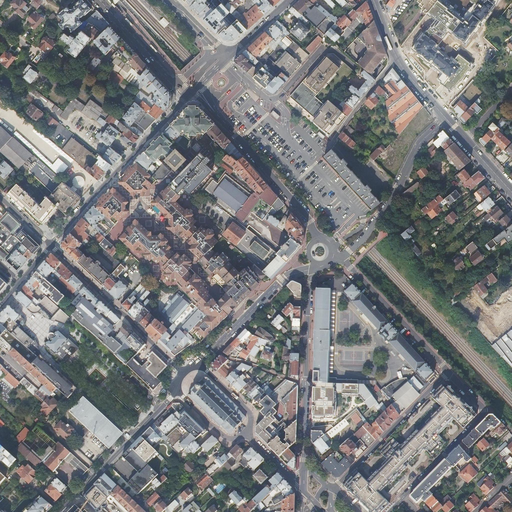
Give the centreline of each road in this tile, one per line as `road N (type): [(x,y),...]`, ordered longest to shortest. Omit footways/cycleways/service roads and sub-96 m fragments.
road 1 (residential): [(50,245),(190,93)]
road 2 (residential): [(303,465),(312,268)]
road 3 (residential): [(50,245),(182,372)]
road 4 (residential): [(341,258),(392,200),(418,145),(446,118)]
road 5 (secondary): [(316,240),(286,191),(211,107)]
road 6 (secondary): [(59,511),(176,392)]
road 7 (residential): [(448,372),(332,490)]
road 8 (residential): [(341,258),(448,372)]
road 9 (secondary): [(199,363),(281,279),(312,268)]
road 10 (primary): [(446,118),(403,69),(374,0)]
road 11 (residential): [(388,511),(485,410)]
